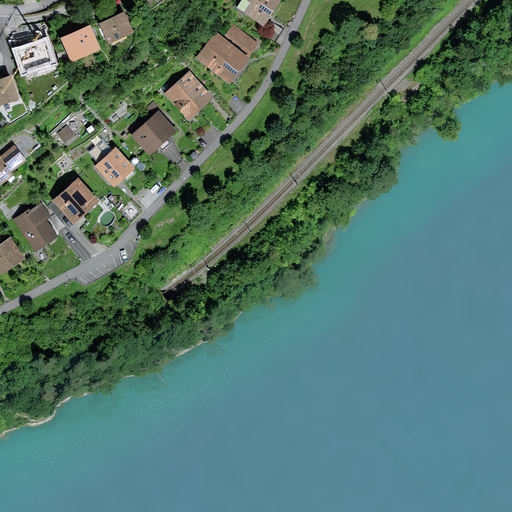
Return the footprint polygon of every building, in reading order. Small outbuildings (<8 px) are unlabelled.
[(244,11),(245,9),(261,19),(274,0),(251,0),(250,2),(247,0),(240,0),(237,6),(244,11)] [(104,24),(102,20),(94,24),(102,42),(129,30),(125,23),(129,22),(126,16),(123,18),(122,16),(104,24)] [(274,23),(265,36),(275,42),(284,29),(274,23)] [(94,47),(94,46),(102,42),(94,24),(85,28),(87,31),(66,39),(74,56),(94,47)] [(223,39),(245,56),(254,44),(240,32),(232,27),(223,39)] [(215,66),(229,77),(243,58),(215,38),(202,55),(203,56),(200,59),(212,69),(215,66)] [(18,51),(25,70),(52,61),(45,41),(18,51)] [(0,78),(0,104),(17,98),(10,75),(0,78)] [(188,114),(207,97),(188,76),(169,93),(188,114)] [(189,125),(199,136),(210,125),(200,115),(189,125)] [(163,149),(170,143),(163,136),(171,129),(159,116),(147,126),(146,124),(142,127),(141,125),(133,132),(149,149),(157,142),(163,149)] [(66,127),(59,133),(65,139),(72,134),(66,127)] [(99,165),(113,181),(130,167),(115,151),(111,155),(100,143),(90,152),(100,164),(99,165)] [(14,146),(2,157),(1,155),(0,156),(0,179),(8,173),(8,172),(24,159),(14,146)] [(69,185),(48,206),(54,214),(59,219),(68,211),(73,217),(93,200),(77,183),(72,188),(69,185)] [(35,246),(53,234),(42,219),(46,216),(41,208),(31,215),(28,211),(17,219),(35,246)] [(58,230),(64,225),(59,219),(54,214),(49,218),(58,230)] [(0,247),(0,263),(2,267),(18,257),(8,242),(0,247)] [(194,283),(188,288),(192,292),(198,287),(194,283)]
